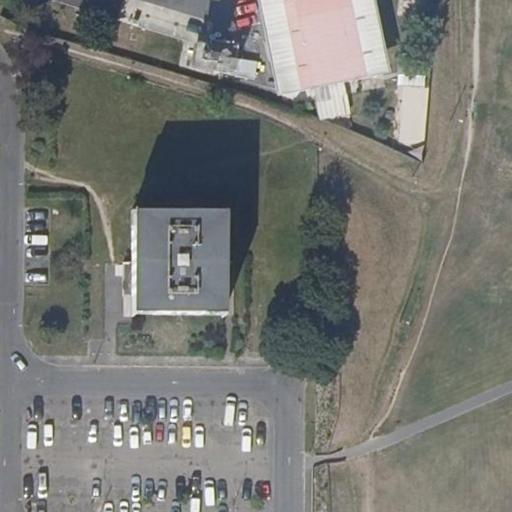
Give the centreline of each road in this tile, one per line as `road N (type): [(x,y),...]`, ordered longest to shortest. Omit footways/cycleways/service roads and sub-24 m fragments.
road 1 (track): [(0,45),(52,46),(259,107),(458,207),(483,78),(481,0)]
road 2 (residential): [(287,511),(288,384),(4,381)]
road 3 (track): [(458,207),(419,342),(381,424),(363,451),(287,465)]
road 4 (residential): [(4,381),(0,80)]
road 5 (track): [(363,511),(363,451),(511,385)]
road 6 (residential): [(4,381),(4,511)]
